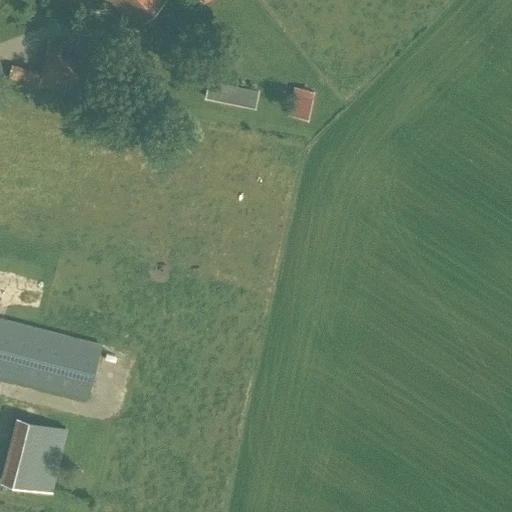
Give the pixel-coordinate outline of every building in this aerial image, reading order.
[(160,0),(111,0),(136,24),(160,0)] [(37,85),(37,84),(75,92),(85,51),(47,42),(40,68),(11,63),(8,78),(37,85)] [(95,53),(93,64),(115,68),(117,57),(95,53)] [(208,81),(205,96),(255,106),(258,91),(208,81)] [(288,113),(308,117),(313,91),(294,87),(288,113)] [(17,263),(15,273),(5,272),(1,300),(46,307),(52,269),(17,263)] [(0,375),(88,398),(102,343),(0,316),(0,375)] [(0,479),(50,492),(67,427),(16,415),(0,479)]
